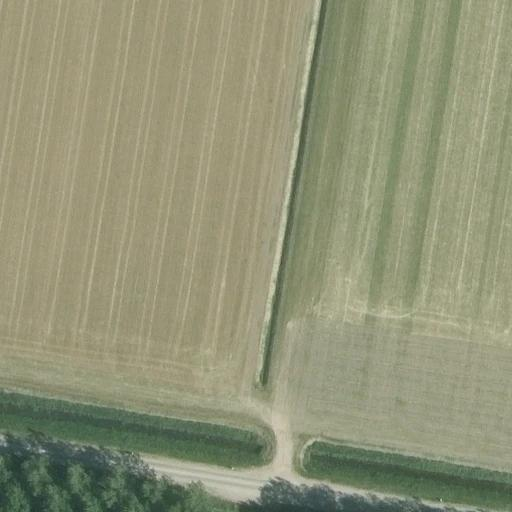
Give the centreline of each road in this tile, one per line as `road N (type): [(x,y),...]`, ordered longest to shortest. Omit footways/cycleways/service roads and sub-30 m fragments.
road 1 (tertiary): [(245,483),(0,445)]
road 2 (tertiary): [(245,483),(424,511)]
